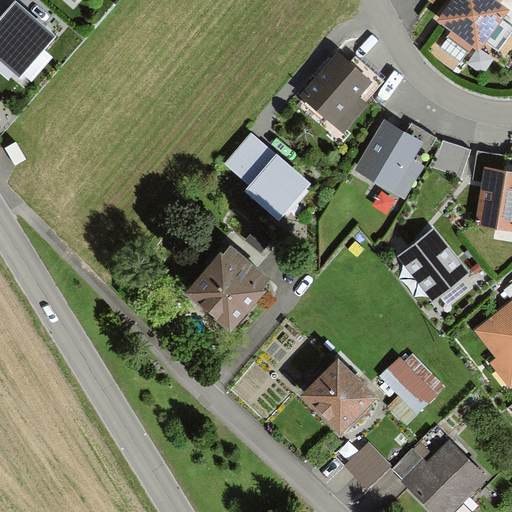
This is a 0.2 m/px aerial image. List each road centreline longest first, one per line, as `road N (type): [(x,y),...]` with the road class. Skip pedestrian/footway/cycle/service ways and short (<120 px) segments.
road 1 (tertiary): [(0,224),(174,511)]
road 2 (residential): [(169,358),(334,511)]
road 3 (residential): [(511,111),(478,109),(420,75),(374,0)]
